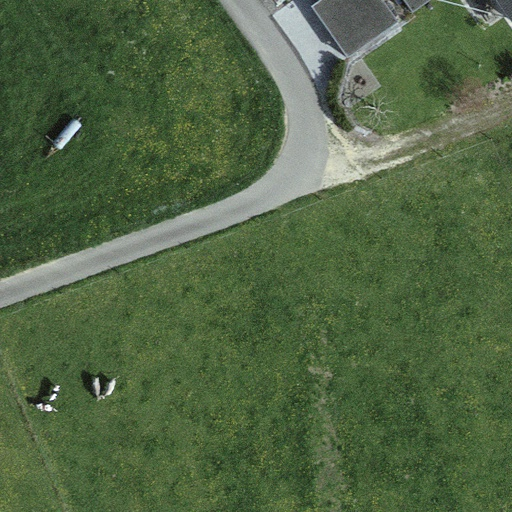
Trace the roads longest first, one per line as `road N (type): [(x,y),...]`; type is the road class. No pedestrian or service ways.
road 1 (track): [(0,293),(292,191)]
road 2 (residential): [(237,0),(309,121),(292,191)]
